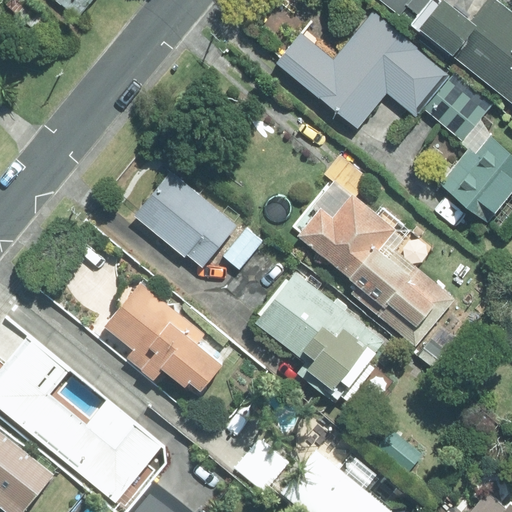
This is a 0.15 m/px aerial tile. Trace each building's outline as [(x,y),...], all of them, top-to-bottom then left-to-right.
[(13,0),(4,11),(28,31),(43,12),(29,0),(13,0)] [(48,0),(73,20),(89,0),(48,0)] [(413,11),(421,0),(378,0),(395,13),(403,3),(413,11)] [(428,0),(410,24),(511,104),(511,12),(496,0),(477,0),(464,18),(441,0),(428,0)] [(414,44),(369,7),(328,56),(296,30),(270,60),(313,96),(315,94),(352,125),(382,89),(412,114),(446,72),(413,46),(414,44)] [(458,138),(482,110),(445,78),(421,107),(458,138)] [(484,219),(511,184),(511,151),(487,131),(472,150),(465,145),(436,180),(484,219)] [(450,294),(409,261),(402,270),(373,246),(391,225),(353,194),(367,175),(336,150),(320,170),(327,175),(290,222),(294,226),(290,232),(351,281),(346,288),(412,342),(450,294)] [(227,238),(234,231),(228,226),(232,222),(166,168),(129,212),(179,254),(182,250),(197,263),(221,233),(227,238)] [(262,238),(245,225),(222,253),(239,267),(262,238)] [(351,398),(356,392),(356,385),(372,365),(364,359),(380,338),(287,266),(248,318),(300,358),(292,368),(333,400),(338,393),(345,399),(351,398)] [(208,331),(144,278),(108,320),(138,344),(129,355),(143,367),(145,364),(159,376),(166,368),(201,396),(208,387),(207,386),(230,359),(203,337),(208,331)] [(114,446),(49,392),(70,367),(27,333),(0,365),(0,405),(115,500),(117,498),(125,505),(138,488),(131,481),(160,446),(132,423),(114,446)] [(20,511),(58,466),(0,419),(0,499),(15,511),(20,511)] [(428,449),(397,424),(383,442),(414,467),(428,449)] [(291,459),(261,435),(237,464),(267,489),(291,459)] [(347,461),(324,443),(290,485),(323,511),(391,511),(398,504),(374,483),(382,474),(355,452),(347,461)] [(123,511),(207,511),(200,505),(196,510),(154,475),(123,511)] [(511,511),(511,501),(508,506),(486,488),(467,511),(511,511)]
